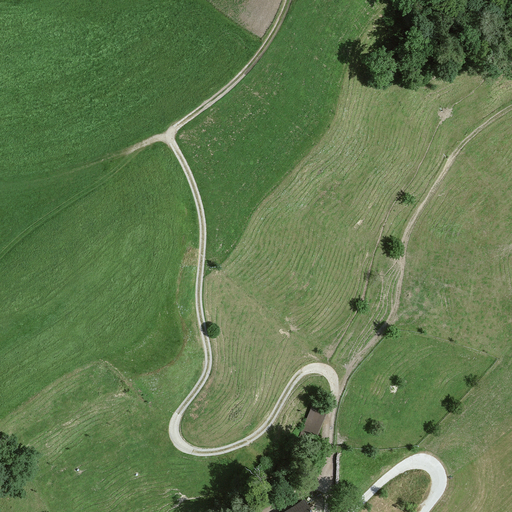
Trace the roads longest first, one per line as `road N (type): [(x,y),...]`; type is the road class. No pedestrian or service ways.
road 1 (track): [(174,131),(172,145),(201,218),(195,293),(204,366),(175,416),(172,439),(200,455),(242,445),(259,434),(294,380),(324,371),(333,386),(325,511)]
road 2 (track): [(0,262),(174,131)]
road 3 (track): [(0,184),(67,175),(174,131)]
road 4 (track): [(288,0),(247,71),(174,131)]
road 5 (track): [(351,511),(413,464),(424,464),(436,480),(424,511)]
